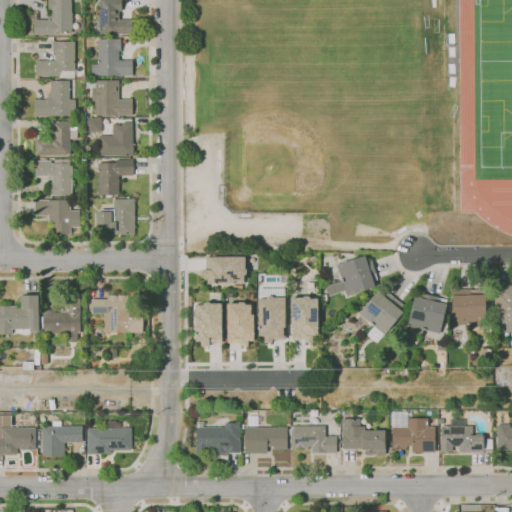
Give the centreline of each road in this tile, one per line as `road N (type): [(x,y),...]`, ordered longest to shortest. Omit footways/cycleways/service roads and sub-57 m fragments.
road 1 (residential): [(511,486),(0,488)]
road 2 (residential): [(165,0),(169,420),(157,466),(130,488)]
road 3 (residential): [(0,37),(1,259)]
road 4 (residential): [(168,260),(0,259)]
